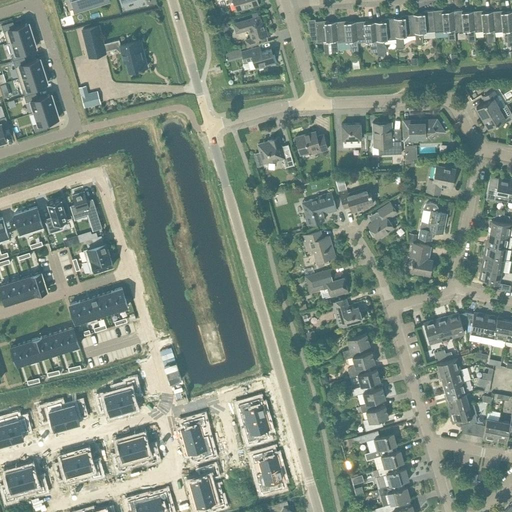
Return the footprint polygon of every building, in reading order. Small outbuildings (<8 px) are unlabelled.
[(71,0),(76,12),(75,12),(111,1),(110,0),(110,1),(109,0),(71,0)] [(227,0),(228,1),(232,0),(233,0),(237,10),(258,4),(259,8),(256,0),(227,0)] [(442,9),(433,10),(435,31),(448,30),(449,41),(456,40),(455,31),(454,32),(453,10),(442,11),(442,9)] [(422,32),(435,31),(433,10),(424,11),(424,13),(414,14),(416,35),(415,35),(416,44),(423,44),(422,32)] [(462,10),(453,10),(454,32),(455,31),(467,31),(468,42),(475,41),(474,31),(472,11),(462,12),(462,10)] [(495,41),(494,32),(492,11),(482,12),(481,10),(472,11),(474,31),(487,30),(488,42),(495,41)] [(501,10),(492,11),(494,32),(507,31),(507,36),(504,37),(505,41),(507,42),(508,42),(508,46),(511,45),(511,11),(504,12),(501,12),(501,10)] [(403,36),(415,35),(416,35),(414,14),(404,15),(404,17),(394,18),(396,39),(396,48),(404,47),(403,36)] [(246,40),(248,46),(259,43),(258,38),(267,35),(263,21),(261,22),(260,16),(234,24),(236,33),(249,29),(252,38),(246,40)] [(385,20),(375,21),(377,52),(378,52),(378,55),(385,55),(385,53),(387,50),(386,46),(384,44),(383,40),(396,39),(394,18),(385,19),(385,20)] [(338,51),(337,42),(335,21),(325,22),(325,20),(315,21),(316,32),(309,32),(311,40),(317,40),(317,42),(330,41),(331,52),(338,51)] [(344,20),(335,21),(337,42),(350,41),(350,52),(358,52),(357,42),(356,42),(355,21),(345,22),(344,20)] [(356,42),(357,42),(369,41),(370,52),(377,52),(375,21),(364,22),(364,20),(355,21),(356,42)] [(13,21),(2,25),(7,43),(10,42),(9,42),(32,34),(29,23),(29,24),(29,23),(15,27),(13,21)] [(99,25),(82,29),(89,57),(106,52),(106,51),(104,44),(103,43),(103,41),(101,41),(99,35),(101,35),(99,25)] [(32,34),(9,42),(10,42),(13,54),(11,54),(13,60),(24,57),(22,51),(36,46),(32,34)] [(120,45),(121,52),(124,62),(126,61),(129,71),(147,66),(140,40),(124,44),(122,44),(120,45)] [(268,49),(265,50),(265,51),(258,53),(257,47),(241,51),(244,62),(253,60),(255,68),(275,63),(271,49),(268,50),(268,49)] [(24,57),(13,60),(19,78),(44,70),(40,58),(26,63),(24,57)] [(44,70),(19,78),(24,96),(36,92),(34,86),(47,82),(44,70)] [(476,108),(482,118),(500,108),(494,98),(497,96),(494,90),(483,97),(486,102),(476,108)] [(36,92),(24,96),(26,102),(31,100),(35,112),(55,106),(51,94),(37,98),(36,92)] [(100,103),(98,92),(82,95),(85,107),(100,103)] [(38,124),(34,125),(36,131),(47,128),(45,122),(59,117),(58,116),(59,116),(56,106),(55,106),(35,112),(38,124)] [(505,118),(500,108),(482,118),(488,128),(497,123),(505,118)] [(6,116),(0,117),(0,142),(7,140),(3,129),(9,127),(6,116)] [(23,119),(17,121),(22,138),(29,137),(23,119)] [(418,140),(418,139),(417,134),(428,134),(431,139),(444,131),(436,120),(430,123),(428,120),(403,121),(404,140),(404,141),(405,163),(414,161),(413,158),(417,158),(416,144),(413,144),(413,140),(418,140)] [(401,153),(401,149),(401,139),(392,139),(392,122),(372,122),(373,143),(381,143),(381,151),(392,151),(392,154),(401,153)] [(341,124),(342,134),(342,140),(342,147),(360,146),(361,150),(368,149),(367,133),(361,133),(360,123),(341,124)] [(328,149),(326,144),(324,134),(317,136),(315,131),(295,136),(300,154),(317,149),(318,152),(328,149)] [(258,144),(260,151),(252,153),(256,165),(263,163),(263,162),(268,160),(270,162),(283,158),(285,167),(294,165),(288,144),(282,146),(279,137),(272,139),(273,142),(270,142),(270,141),(258,144)] [(455,143),(452,148),(452,152),(462,152),(459,143),(455,143)] [(455,169),(445,167),(436,165),(432,183),(428,182),(426,191),(439,194),(441,185),(451,187),(455,169)] [(495,197),(507,199),(511,179),(499,177),(498,178),(491,177),(492,176),(491,175),(486,199),(494,201),(495,197)] [(342,177),(336,178),(339,190),(345,188),(342,177)] [(372,204),(369,194),(367,187),(347,193),(347,190),(339,193),(344,208),(350,206),(351,210),(358,208),(358,210),(365,208),(364,206),(372,204)] [(71,205),(70,205),(75,219),(75,217),(88,213),(93,230),(102,227),(93,198),(92,198),(92,199),(87,200),(84,191),(73,195),(76,206),(72,207),(71,205)] [(334,200),(332,192),(317,197),(318,198),(302,202),(306,217),(305,217),(308,225),(324,220),(323,215),(324,215),(322,210),(328,208),(329,212),(337,210),(334,200)] [(62,198),(47,203),(48,203),(52,217),(45,219),(49,232),(63,228),(61,221),(68,219),(68,218),(67,219),(61,199),(62,198)] [(377,238),(385,233),(394,227),(388,218),(397,212),(390,202),(378,210),(381,216),(368,225),(377,238)] [(447,213),(439,211),(438,208),(438,207),(437,206),(436,205),(435,204),(433,203),(432,203),(430,203),(428,203),(427,203),(426,204),(424,206),(423,208),(423,209),(431,211),(429,222),(421,220),(418,237),(432,240),(433,231),(443,233),(447,213)] [(37,206),(25,210),(32,232),(44,229),(37,206)] [(25,210),(14,213),(21,236),(32,232),(25,210)] [(2,217),(0,217),(0,242),(9,239),(2,217)] [(492,220),(489,232),(509,236),(511,224),(492,220)] [(310,233),(302,236),(306,251),(313,249),(317,261),(319,267),(324,266),(324,265),(329,264),(327,258),(332,256),(335,256),(329,236),(322,238),(320,230),(310,233)] [(507,248),(509,236),(489,232),(487,244),(506,247),(506,248),(507,248)] [(106,242),(83,249),(87,261),(109,254),(106,242)] [(413,257),(411,271),(429,274),(432,260),(426,259),(426,254),(429,255),(430,246),(413,242),(410,256),(413,257)] [(503,259),(506,248),(506,247),(487,244),(486,243),(483,255),(503,259)] [(109,254),(87,261),(90,272),(113,265),(109,254)] [(501,271),(503,259),(483,255),(481,267),(501,271)] [(499,283),(501,271),(481,267),(479,279),(499,283)] [(330,296),(338,293),(348,291),(344,276),(334,279),(331,268),(304,276),(309,293),(320,290),(320,289),(328,286),(330,296)] [(41,272),(30,275),(36,293),(47,290),(41,272)] [(30,275),(20,278),(26,297),(36,293),(30,275)] [(20,278),(10,281),(16,300),(26,297),(20,278)] [(10,281),(0,284),(0,287),(5,303),(16,300),(10,281)] [(122,287),(111,290),(117,309),(128,305),(122,287)] [(111,290),(101,294),(107,312),(117,309),(111,290)] [(101,294),(91,297),(96,315),(107,312),(101,294)] [(91,297),(80,300),(86,319),(96,315),(91,297)] [(339,326),(352,322),(362,319),(358,306),(350,308),(350,305),(348,305),(346,297),(332,301),(339,326)] [(80,300),(70,304),(75,322),(86,319),(80,300)] [(462,325),(467,324),(466,312),(459,314),(459,312),(447,316),(453,336),(464,332),(462,325)] [(473,313),(466,312),(467,324),(471,324),(470,332),(482,334),(486,314),(474,312),(473,313)] [(493,338),(498,316),(486,314),(482,334),(493,336),(493,338)] [(447,316),(435,319),(441,339),(453,336),(447,316)] [(493,338),(505,340),(509,320),(498,318),(498,316),(493,338)] [(429,342),(441,339),(435,319),(424,323),(429,342)] [(73,326),(63,330),(68,348),(79,345),(73,326)] [(63,330),(52,333),(58,351),(68,348),(63,330)] [(52,333),(42,336),(48,355),(58,351),(52,333)] [(361,354),(362,353),(360,348),(370,345),(366,333),(347,338),(350,348),(343,351),(345,359),(352,356),(361,354)] [(42,336),(32,339),(38,358),(48,355),(42,336)] [(32,339),(21,343),(27,361),(38,358),(32,339)] [(21,343),(11,346),(17,365),(27,361),(21,343)] [(447,357),(445,353),(444,349),(434,352),(437,360),(447,357)] [(358,374),(367,372),(370,371),(366,372),(364,366),(375,363),(371,351),(362,354),(362,353),(361,354),(352,356),(354,363),(348,368),(350,376),(358,374)] [(437,363),(440,375),(460,369),(457,357),(437,363)] [(367,372),(358,374),(361,386),(352,388),(354,395),(363,392),(371,390),(370,384),(380,380),(377,369),(370,371),(367,372)] [(440,375),(444,386),(463,381),(460,369),(440,375)] [(128,383),(116,386),(117,391),(123,411),(136,407),(132,393),(138,391),(134,379),(127,381),(128,383)] [(467,392),(463,381),(444,386),(447,398),(465,393),(467,392)] [(377,408),(377,407),(376,407),(375,401),(385,398),(382,387),(371,390),(363,392),(366,403),(360,405),(360,406),(357,407),(359,412),(362,411),(362,412),(366,411),(377,408)] [(117,391),(98,396),(102,409),(108,407),(110,414),(123,411),(117,391)] [(469,404),(465,393),(447,398),(446,398),(449,410),(469,404)] [(259,398),(238,403),(243,423),(267,416),(263,404),(261,405),(259,398)] [(223,400),(218,402),(220,412),(226,410),(223,400)] [(61,401),(41,407),(45,420),(51,418),(54,430),(67,426),(61,406),(62,406),(61,401)] [(62,406),(61,406),(67,426),(80,423),(78,415),(84,414),(80,401),(62,406)] [(474,403),(469,404),(449,410),(452,422),(459,420),(463,432),(472,422),(477,421),(475,415),(477,414),(474,403)] [(377,408),(366,411),(368,418),(363,419),(366,430),(383,425),(381,419),(388,417),(385,405),(377,407),(377,408)] [(5,417),(4,417),(11,442),(24,438),(22,431),(28,429),(24,417),(18,418),(17,414),(5,417)] [(185,428),(180,429),(183,441),(203,436),(203,435),(200,425),(206,423),(203,415),(183,421),(185,428)] [(267,416),(243,423),(249,442),(269,436),(267,429),(270,428),(267,416)] [(0,445),(11,442),(4,417),(0,418),(0,445)] [(483,438),(495,440),(498,420),(486,417),(485,425),(483,436),(483,438)] [(498,420),(495,440),(507,442),(509,431),(508,431),(510,422),(498,420)] [(475,423),(472,422),(463,432),(473,434),(475,423)] [(367,441),(370,451),(376,450),(385,447),(385,448),(396,444),(393,432),(379,436),(378,430),(348,439),(350,445),(355,444),(367,441)] [(143,433),(130,437),(137,461),(149,458),(150,460),(157,458),(153,445),(147,447),(143,433)] [(203,436),(183,441),(187,453),(191,452),(194,459),(213,454),(208,434),(203,435),(203,436)] [(121,454),(115,456),(119,469),(126,466),(125,464),(137,461),(130,437),(118,440),(121,454)] [(387,453),(385,448),(385,447),(376,450),(370,451),(364,453),(366,460),(374,457),(378,469),(384,467),(390,465),(390,466),(403,462),(400,450),(387,453)] [(272,448),(252,454),(254,462),(258,461),(261,471),(261,472),(281,466),(277,454),(274,455),(272,448)] [(87,449),(74,452),(81,476),(80,476),(81,477),(93,473),(93,476),(101,474),(97,461),(91,463),(87,449)] [(64,463),(57,465),(61,478),(67,476),(68,479),(80,476),(81,476),(74,452),(62,456),(64,463)] [(31,464),(18,468),(25,492),(37,489),(37,491),(45,489),(41,477),(35,478),(31,464)] [(376,469),(373,470),(378,488),(389,484),(389,485),(391,484),(391,485),(403,481),(409,480),(405,467),(399,469),(392,471),(390,466),(390,465),(384,467),(378,469),(376,469)] [(261,471),(256,473),(262,492),(283,486),(281,479),(284,478),(281,466),(261,472),(261,471)] [(203,476),(189,480),(192,493),(212,487),(209,475),(215,473),(214,467),(201,470),(203,476)] [(4,487),(0,488),(0,499),(6,498),(7,500),(14,498),(14,496),(25,492),(18,468),(6,471),(10,485),(4,487)] [(396,502),(410,499),(407,486),(393,490),(391,485),(391,484),(389,485),(389,484),(378,488),(380,495),(381,494),(384,505),(391,504),(396,502)] [(212,487),(192,493),(196,506),(210,502),(212,508),(224,504),(222,498),(222,497),(220,498),(217,486),(212,487)] [(361,486),(354,488),(356,495),(363,493),(361,486)] [(170,490),(174,506),(181,504),(176,489),(170,490)] [(147,496),(151,511),(168,511),(172,511),(166,490),(147,496)] [(147,494),(127,500),(130,511),(151,511),(147,496),(147,494)] [(288,507),(287,500),(269,505),(270,511),(288,511),(287,511),(286,507),(288,507)] [(391,504),(384,505),(375,508),(376,511),(387,511),(393,510),(393,511),(413,511),(412,504),(398,508),(396,502),(391,504)]
